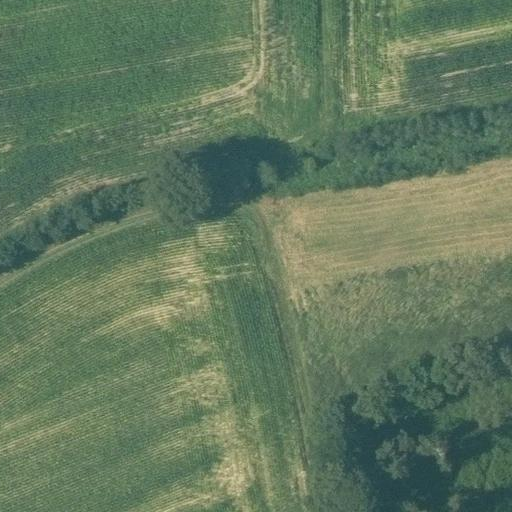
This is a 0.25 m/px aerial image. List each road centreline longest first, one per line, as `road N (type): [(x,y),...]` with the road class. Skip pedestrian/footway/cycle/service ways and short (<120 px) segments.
road 1 (track): [(327,0),(330,118),(306,142),(265,163),(258,207),(209,205),(127,221),(0,284)]
road 2 (track): [(258,207),(318,445),(327,511)]
